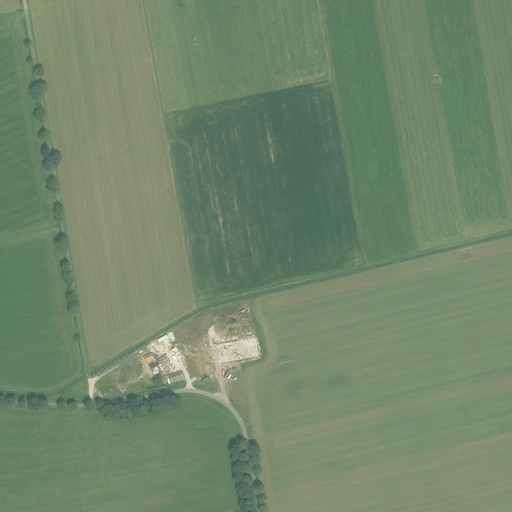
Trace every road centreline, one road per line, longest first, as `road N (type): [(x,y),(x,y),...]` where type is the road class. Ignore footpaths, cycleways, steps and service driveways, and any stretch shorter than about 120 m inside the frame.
road 1 (track): [(24,0),(92,405)]
road 2 (unclassified): [(259,511),(245,432),(218,398),(180,391),(102,405),(0,401)]
